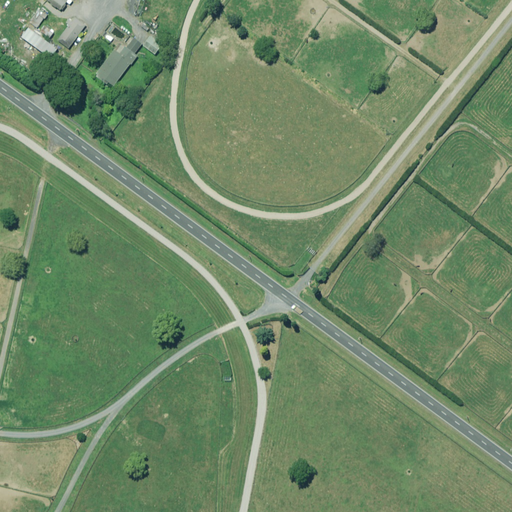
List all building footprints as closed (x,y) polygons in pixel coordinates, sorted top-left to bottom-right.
[(49,0),(62,10),(70,0),(49,0)] [(46,20),(41,16),(34,24),(39,28),(46,20)] [(88,26),(77,18),(60,41),(71,49),(88,26)] [(56,34),(46,26),(42,31),(52,39),(56,34)] [(60,49),(31,28),(24,38),(54,59),(60,49)] [(164,45),(152,36),(145,45),(157,55),(164,45)] [(145,44),(137,38),(130,48),(128,47),(123,54),(117,50),(97,76),(106,83),(108,81),(116,87),(132,65),(134,66),(140,57),(137,55),(145,44)]
